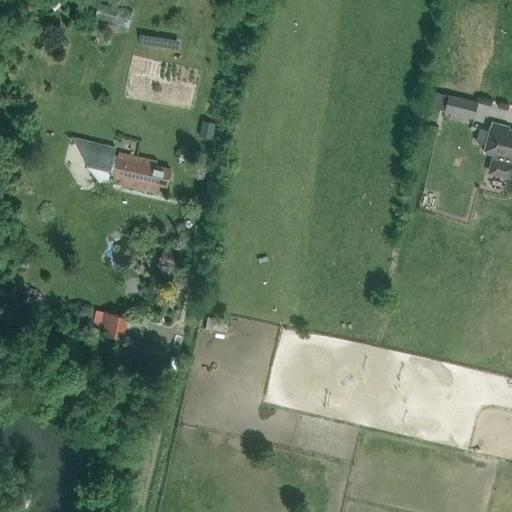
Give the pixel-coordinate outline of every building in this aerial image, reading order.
[(479,102),(449,95),(445,110),(475,118),(479,102)] [(428,119),(438,122),(441,109),(431,107),(428,119)] [(218,122),(205,119),(202,134),(215,136),(218,122)] [(487,144),(485,152),(495,154),(490,172),(511,177),(511,127),(492,122),(490,130),(481,128),(477,141),(487,144)] [(427,123),(421,147),(434,150),(440,126),(427,123)] [(166,194),(172,169),(157,166),(158,162),(119,153),(118,157),(114,157),(116,149),(68,138),(67,139),(77,141),(89,161),(88,162),(88,164),(88,166),(89,167),(90,168),(91,168),(93,168),(94,168),(107,187),(105,195),(106,195),(111,174),(125,177),(123,185),(166,194)] [(152,280),(148,285),(149,290),(152,293),(158,292),(161,286),(160,282),(156,279),(152,280)] [(104,311),(100,332),(125,337),(129,315),(104,311)]
